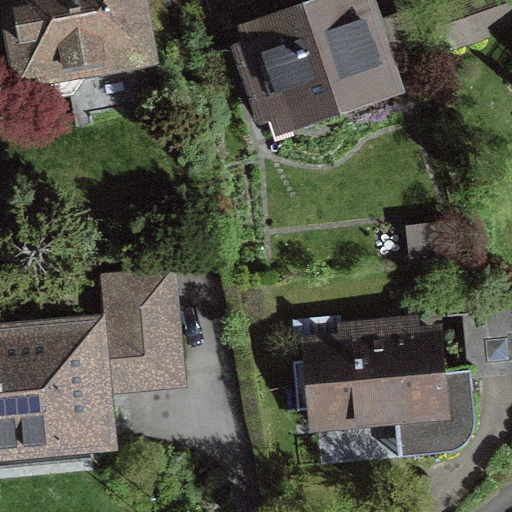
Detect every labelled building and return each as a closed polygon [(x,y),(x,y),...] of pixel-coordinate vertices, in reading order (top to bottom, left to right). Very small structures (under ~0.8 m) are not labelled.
[(33,85),(50,96),(72,92),(77,115),(182,96),(164,0),(10,0),(24,74),(31,73),(33,85)] [(284,8),(281,0),(205,0),(215,31),(284,8)] [(265,115),(285,108),(303,116),(326,108),(333,95),(395,74),(381,35),(369,0),(355,5),(353,0),(326,0),(331,13),(241,44),(265,115)] [(511,0),(468,0),(435,11),(449,45),(480,34),(478,28),(511,16),(511,0)] [(0,448),(102,439),(97,389),(127,386),(180,381),(170,271),(105,277),(110,329),(94,330),(94,326),(0,334),(0,448)] [(311,432),(395,424),(451,419),(446,373),(442,324),(420,326),(418,314),(338,322),(340,334),(302,338),(311,432)] [(451,419),(395,424),(398,458),(453,453),(465,444),(472,432),(470,370),(446,373),(451,419)]
